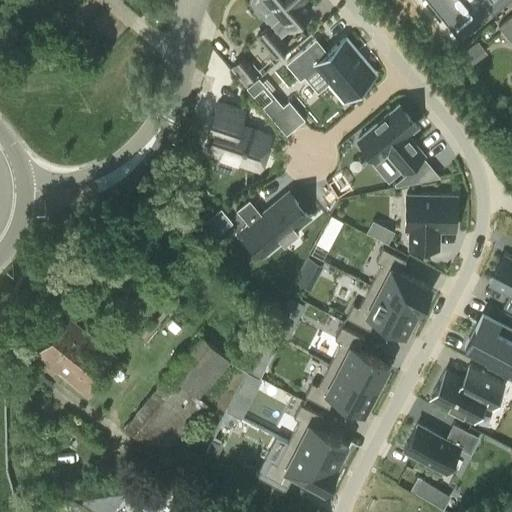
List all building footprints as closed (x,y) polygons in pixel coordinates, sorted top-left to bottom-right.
[(264,0),(278,16),(257,34),(275,56),(287,46),(279,37),(310,11),(300,0),(264,0)] [(492,12),(507,0),(428,0),(459,38),(485,18),(483,15),(490,9),(492,12)] [(511,15),(498,26),(511,44),(511,15)] [(315,39),(286,63),(299,79),(316,65),(345,100),(374,75),(344,38),(326,52),(315,39)] [(230,68),(246,86),(258,76),(242,57),(230,68)] [(252,94),(261,86),(255,79),(246,86),(252,94)] [(262,106),(270,115),(279,107),(272,99),(262,106)] [(209,127),(215,129),(207,149),(258,167),(269,135),(237,124),(242,110),(218,102),(209,127)] [(407,133),(416,125),(398,103),(358,137),(376,159),(385,151),(402,171),(423,153),(407,133)] [(437,175),(423,159),(405,174),(411,182),(437,175)] [(409,247),(438,247),(438,229),(455,229),(455,195),(406,193),(405,228),(409,228),(409,247)] [(241,221),(257,249),(271,241),(273,244),(274,243),(273,242),(287,234),(288,235),(289,234),(288,231),(302,223),(286,195),(256,212),(246,195),(232,203),(241,221)] [(387,241),(393,231),(384,225),(378,236),(387,241)] [(381,263),(370,285),(416,308),(416,309),(417,310),(430,286),(399,270),(405,259),(382,247),(375,260),(381,263)] [(302,267),(317,275),(322,264),(307,256),(302,267)] [(511,261),(507,258),(493,284),(509,293),(502,306),(511,310),(511,261)] [(416,308),(370,285),(358,306),(352,303),(346,316),(369,328),(375,317),(404,332),(416,309),(416,308)] [(303,304),(289,296),(281,311),(296,319),(303,304)] [(116,322),(106,314),(90,333),(68,314),(37,352),(87,395),(119,358),(99,341),(116,322)] [(474,324),(463,346),(511,371),(511,326),(487,314),(480,327),(474,324)] [(337,367),(375,387),(378,383),(381,384),(388,371),(385,369),(388,364),(358,349),(364,337),(341,325),(334,338),(340,341),(328,363),(337,367)] [(149,446),(154,440),(166,450),(205,404),(197,397),(229,361),(201,336),(125,425),(149,446)] [(248,370),(260,376),(267,362),(254,356),(248,370)] [(468,365),(461,378),(445,369),(430,397),(473,420),(482,402),(491,406),(503,384),(481,372),(468,365)] [(375,387),(337,367),(325,391),(311,383),(305,395),(328,407),(334,395),(363,411),(375,387)] [(247,406),(232,398),(225,410),(241,418),(247,406)] [(299,420),(287,441),(334,466),(335,465),(336,462),(339,463),(346,450),(343,448),(345,443),(317,427),(323,416),(300,404),(293,416),(299,420)] [(66,442),(90,459),(104,440),(64,411),(57,422),(72,433),(66,442)] [(403,449),(445,471),(459,446),(469,451),(477,436),(452,423),(445,437),(417,423),(403,449)] [(205,449),(216,455),(222,445),(210,439),(205,449)] [(334,466),(287,441),(276,463),(270,460),(264,473),(287,485),(293,474),(323,490),(336,465),(335,465),(334,466)] [(418,476),(410,488),(423,496),(430,484),(418,476)] [(97,511),(111,511),(122,497),(125,493),(123,491),(84,497),(82,500),(81,500),(97,511)]
